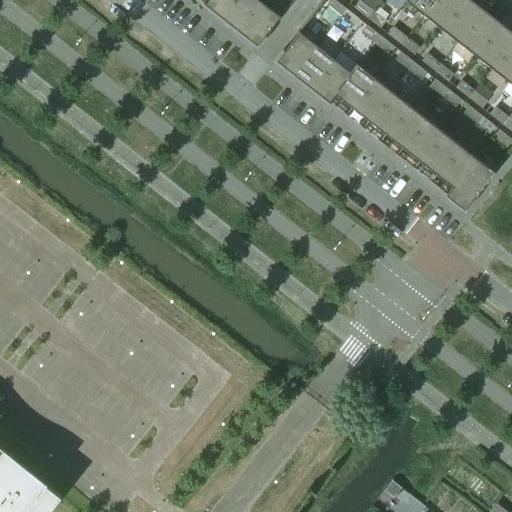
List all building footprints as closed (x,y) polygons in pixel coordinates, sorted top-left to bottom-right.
[(222,19),(236,0),(209,0),(205,5),(222,19)] [(239,32),(262,3),(258,0),(236,0),(222,19),(239,32)] [(346,9),(334,0),(331,0),(327,6),(340,16),(346,9)] [(372,10),(359,0),(353,7),(366,18),(372,10)] [(424,16),(436,0),(409,0),(407,2),(424,16)] [(441,29),(464,0),(436,0),(424,16),(441,29)] [(458,43),(484,10),(471,0),(464,0),(441,29),(458,43)] [(257,46),(280,17),(262,3),(239,32),(257,46)] [(359,19),(346,9),(340,16),(353,26),(359,19)] [(385,21),(372,10),(366,18),(380,28),(385,21)] [(475,56),(501,23),(484,10),(458,43),(475,56)] [(492,69),(511,44),(511,32),(501,23),(475,56),(492,69)] [(380,36),(366,25),(361,33),(374,43),(380,36)] [(406,37),(393,27),(387,34),(400,44),(406,37)] [(293,75),(316,46),(299,32),(276,61),(293,75)] [(387,53),(393,46),(380,36),(374,43),(387,53)] [(413,55),(419,47),(406,37),(400,44),(413,55)] [(509,83),(511,79),(511,44),(492,69),(509,83)] [(310,88),(333,59),(316,46),(293,75),(310,88)] [(408,70),(413,62),(400,52),(395,59),(408,70)] [(435,71),(440,64),(427,53),(421,61),(435,71)] [(327,102),(357,64),(350,72),(333,59),(310,88),(327,102)] [(421,80),(427,73),(413,62),(408,70),(421,80)] [(344,115),(374,77),(357,64),(327,102),(344,115)] [(447,81),(453,74),(440,64),(435,71),(447,81)] [(361,128),(391,91),(374,77),(344,115),(361,128)] [(442,97),(448,89),(434,79),(429,86),(442,97)] [(468,98),(474,91),(461,80),(455,87),(468,98)] [(455,107),(461,100),(448,89),(442,97),(455,107)] [(378,142),(408,104),(391,91),(361,128),(378,142)] [(487,101),(474,91),(468,98),(481,108),(487,101)] [(395,155),(425,117),(408,104),(378,142),(395,155)] [(482,117),(468,106),(463,113),(476,124),(482,117)] [(508,117),(495,107),(489,114),(502,125),(508,117)] [(412,168),(442,131),(425,117),(395,155),(412,168)] [(495,126),(482,117),(476,124),(489,134),(495,126)] [(511,120),(508,117),(502,125),(511,132),(511,120)] [(511,140),(498,129),(493,137),(506,147),(511,140)] [(429,182),(459,144),(442,131),(412,168),(429,182)] [(446,195),(476,157),(459,144),(429,182),(446,195)] [(464,209),(494,172),(476,157),(446,195),(464,209)] [(47,511),(60,496),(35,476),(28,470),(0,447),(0,511),(47,511)]
